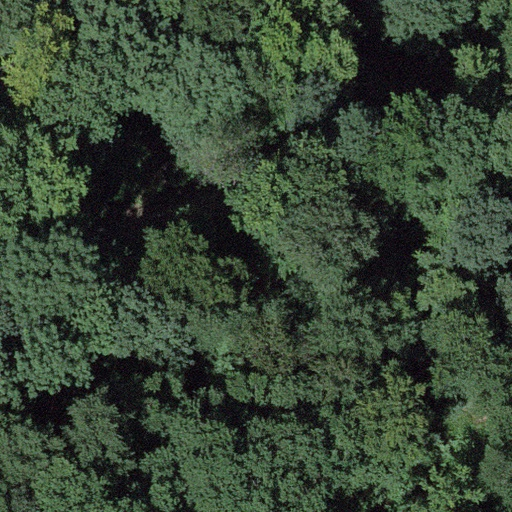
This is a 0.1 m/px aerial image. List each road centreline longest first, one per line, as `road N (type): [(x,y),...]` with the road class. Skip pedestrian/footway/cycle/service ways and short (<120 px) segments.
road 1 (track): [(511,50),(495,79),(446,121),(383,159),(299,182),(213,191),(0,262)]
road 2 (track): [(511,420),(0,426)]
